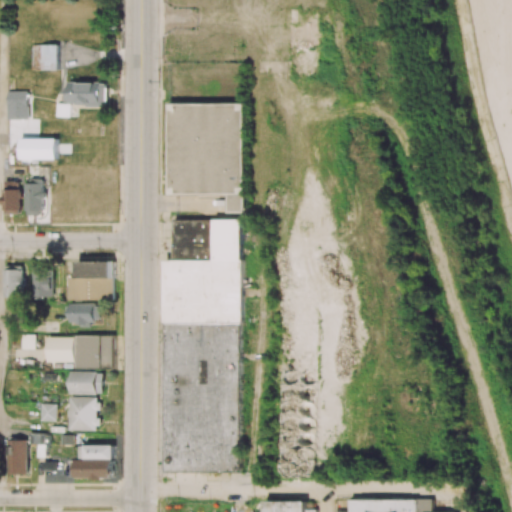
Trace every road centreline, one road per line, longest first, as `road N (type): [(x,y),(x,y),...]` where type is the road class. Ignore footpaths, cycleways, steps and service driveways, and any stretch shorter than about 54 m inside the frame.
road 1 (secondary): [(140,511),(142,0)]
road 2 (residential): [(460,491),(141,494)]
road 3 (residential): [(142,242),(0,241)]
road 4 (residential): [(141,494),(0,498)]
